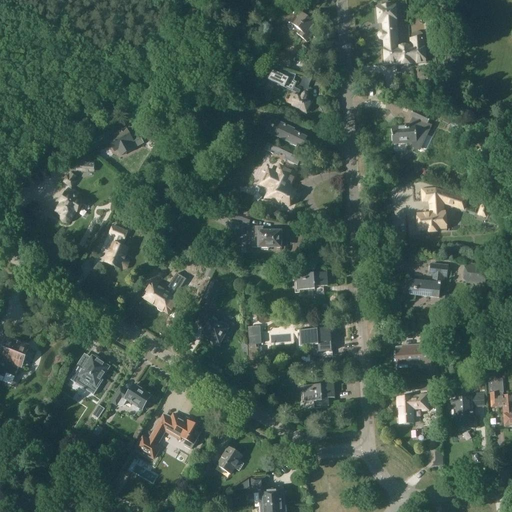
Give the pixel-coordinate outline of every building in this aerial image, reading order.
[(379,6),(378,6),(378,13),(378,15),(379,16),(379,24),(380,24),(380,23),(383,23),(384,28),(384,31),(383,32),(380,33),(379,36),(380,39),(383,40),(385,40),(385,44),(385,48),(385,50),(383,51),(384,54),(385,55),(386,65),(396,64),(396,66),(406,65),(415,65),(415,64),(426,63),(424,38),(422,38),(422,34),(420,33),(413,33),(411,35),(412,39),(409,39),(410,46),(405,46),(398,46),(398,44),(397,27),(396,24),(397,24),(395,5),(394,5),(394,6),(390,6),(390,3),(383,3),(383,7),(379,7),(379,6)] [(293,15),(288,20),(300,30),(297,34),(306,42),(314,33),(312,32),(317,26),(300,12),(295,17),(293,15)] [(317,38),(312,43),(317,47),(322,41),(317,38)] [(305,44),(301,48),(307,53),(311,48),(305,44)] [(277,52),(273,63),(288,67),(292,56),(277,52)] [(271,69),(266,78),(295,92),(294,95),(293,94),(289,104),(306,113),(311,102),(306,99),(307,96),(308,93),(305,92),(302,94),(301,97),(298,95),(300,90),(294,87),(296,82),(294,80),(296,74),(280,70),(279,73),(273,70),(271,69)] [(184,94),(177,107),(179,108),(193,115),(200,102),(200,101),(184,94)] [(410,127),(392,128),(392,143),(412,142),(412,148),(420,152),(432,126),(429,124),(432,117),(415,109),(411,117),(412,118),(410,124),(410,127)] [(275,121),(269,133),(302,149),(306,140),(303,139),(304,137),(294,132),(295,130),(275,121)] [(177,123),(173,130),(174,131),(187,137),(190,130),(177,123)] [(126,129),(108,139),(115,151),(118,149),(120,153),(122,156),(132,150),(129,144),(133,141),(141,137),(135,126),(127,130),(126,129)] [(77,161),(77,171),(94,172),(95,162),(77,161)] [(268,171),(262,184),(270,188),(266,197),(276,202),(278,200),(290,205),(296,192),(296,191),(295,191),(289,188),(296,175),(280,167),(277,174),(268,171)] [(68,174),(63,182),(70,187),(78,175),(72,171),(69,175),(68,174)] [(431,214),(417,215),(418,230),(427,229),(427,232),(437,232),(437,229),(446,228),(445,213),(443,213),(442,202),(464,209),(467,199),(436,189),(422,190),(423,201),(430,200),(431,214)] [(69,190),(56,212),(61,215),(61,219),(64,223),(68,224),(71,221),(81,205),(83,202),(74,197),(76,194),(69,190)] [(232,209),(229,217),(249,225),(252,217),(232,209)] [(113,243),(105,263),(124,270),(127,268),(129,263),(128,260),(125,258),(129,249),(120,246),(122,241),(128,229),(114,223),(109,235),(115,238),(113,243)] [(254,232),(251,232),(251,248),(258,248),(260,248),(262,249),(269,249),(270,248),(280,248),(280,232),(263,232),(263,227),(254,227),(254,232)] [(174,249),(173,250),(185,257),(190,250),(179,242),(174,249)] [(163,248),(156,258),(163,263),(170,253),(163,248)] [(212,259),(205,275),(211,277),(217,262),(212,259)] [(407,288),(402,288),(404,302),(415,301),(416,295),(439,298),(442,276),(447,277),(448,266),(431,264),(430,274),(434,275),(433,283),(417,281),(408,280),(407,288)] [(466,267),(465,279),(468,285),(490,287),(492,267),(470,265),(466,267)] [(326,273),(293,275),(294,291),(314,289),(315,294),(324,294),(323,287),(327,286),(326,273)] [(165,292),(155,307),(158,309),(158,310),(161,312),(163,312),(169,316),(181,297),(177,295),(186,280),(177,274),(165,292)] [(153,280),(141,298),(148,302),(148,304),(151,306),(153,306),(155,307),(165,292),(158,287),(162,280),(156,276),(153,280)] [(204,298),(203,299),(212,302),(219,286),(218,286),(210,282),(204,298)] [(207,311),(201,321),(207,325),(208,326),(203,335),(219,344),(223,337),(226,338),(234,326),(223,319),(220,325),(217,323),(220,318),(211,313),(207,311)] [(329,329),(300,331),(300,347),(317,346),(318,357),(331,356),(329,329)] [(440,331),(420,332),(420,340),(441,339),(440,331)] [(0,359),(0,375),(2,376),(5,375),(6,373),(12,375),(15,376),(19,367),(18,366),(19,364),(20,364),(27,348),(8,340),(1,357),(2,357),(1,360),(0,359)] [(256,345),(248,345),(248,356),(256,355),(256,345)] [(405,349),(395,350),(396,364),(396,366),(404,366),(404,365),(423,364),(423,367),(431,366),(429,345),(421,345),(405,346),(405,349)] [(256,355),(248,356),(249,369),(257,368),(256,355)] [(77,365),(68,379),(76,384),(80,377),(97,389),(96,390),(97,390),(98,389),(104,381),(102,379),(109,368),(102,363),(103,361),(95,356),(94,358),(92,357),(84,369),(78,365),(83,357),(77,365)] [(495,373),(487,374),(488,394),(491,394),(492,407),(499,407),(499,404),(503,404),(504,408),(505,426),(511,425),(511,395),(503,396),(503,393),(504,393),(503,379),(496,379),(495,373)] [(436,381),(420,382),(421,392),(437,391),(436,381)] [(112,401),(111,403),(117,406),(118,405),(120,407),(124,406),(127,400),(133,404),(131,406),(138,411),(140,408),(142,409),(143,408),(151,396),(134,385),(128,394),(120,389),(112,401)] [(334,385),(301,387),(302,403),(316,402),(317,407),(328,406),(328,399),(334,398),(334,385)] [(456,399),(452,399),(452,405),(457,404),(457,408),(458,423),(458,430),(460,429),(461,431),(466,431),(467,429),(476,428),(475,413),(473,413),(471,413),(471,408),(471,407),(484,406),(483,394),(470,395),(470,398),(456,399)] [(420,396),(397,397),(398,408),(398,410),(399,411),(400,425),(413,424),(412,410),(422,409),(422,412),(429,411),(429,408),(428,395),(420,395),(420,396)] [(99,405),(92,415),(93,416),(94,414),(99,417),(98,419),(99,419),(105,409),(99,405)] [(142,437),(136,448),(154,458),(160,447),(156,445),(157,443),(158,443),(165,432),(166,432),(167,430),(187,442),(185,445),(191,449),(194,444),(196,444),(198,441),(197,439),(203,429),(187,420),(188,419),(187,419),(185,422),(176,417),(175,420),(171,418),(170,420),(165,417),(165,416),(163,416),(162,418),(150,439),(151,439),(150,441),(142,437)] [(93,431),(84,446),(90,450),(99,435),(93,431)] [(223,457),(217,466),(230,475),(234,469),(237,470),(239,472),(244,464),(242,463),(239,461),(243,456),(227,445),(220,456),(223,457)] [(208,460),(201,471),(207,474),(214,463),(208,460)] [(53,469),(52,478),(63,479),(64,470),(53,469)] [(265,478),(251,479),(252,486),(258,485),(260,507),(285,506),(284,498),(283,497),(282,490),(282,489),(282,488),(281,488),(281,487),(280,487),(279,487),(278,487),(277,487),(277,488),(276,488),(276,489),(275,490),(268,491),(268,487),(266,487),(265,478)]
